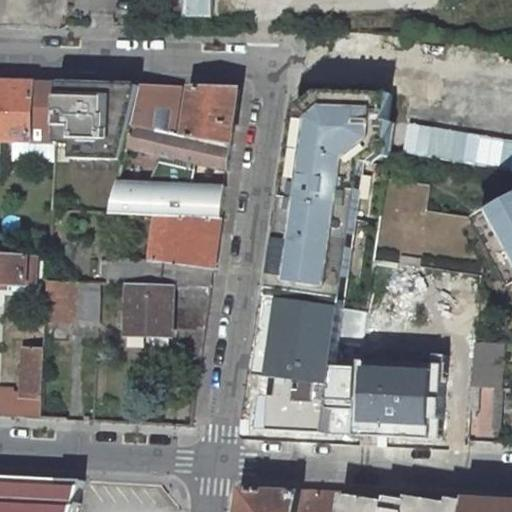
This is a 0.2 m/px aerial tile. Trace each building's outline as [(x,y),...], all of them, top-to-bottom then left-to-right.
[(60,96),(61,85),(38,84),(0,82),(0,141),(2,142),(36,143),(56,143),(60,96)] [(133,129),(142,87),(78,85),(62,85),(61,85),(60,96),(58,127),(75,128),(74,143),(74,160),(124,161),(127,148),(133,129)] [(175,136),(182,88),(142,87),(133,129),(175,136)] [(241,90),(240,90),(194,88),(186,138),(233,146),(241,90)] [(378,148),(392,150),(393,143),(395,126),(394,126),(395,123),(390,122),(392,95),(319,91),(315,95),(316,102),(308,109),(301,108),(298,111),(289,168),(292,169),(289,190),(286,190),(270,301),(346,311),(354,251),(346,250),(348,241),(356,238),(363,193),(355,192),(356,183),(365,180),(367,165),(369,155),(378,148)] [(316,102),(315,95),(301,108),(308,109),(316,102)] [(200,165),(229,172),(233,146),(186,138),(175,136),(133,129),(127,148),(163,157),(200,165)] [(463,163),(467,136),(417,129),(413,156),(463,163)] [(367,165),(390,168),(391,157),(392,150),(378,148),(369,155),(367,165)] [(163,157),(149,183),(191,185),(200,165),(163,157)] [(363,193),(365,180),(356,183),(355,192),(363,193)] [(118,182),(110,214),(156,216),(171,216),(223,218),(227,186),(191,185),(149,183),(118,182)] [(511,203),(491,216),(511,254),(511,259),(505,263),(511,277),(511,203)] [(156,216),(149,262),(164,263),(215,270),(223,218),(171,216),(156,216)] [(511,254),(491,216),(482,221),(505,263),(511,259),(511,254)] [(354,251),(356,238),(348,241),(346,250),(354,251)] [(26,278),(34,279),(36,256),(1,255),(0,268),(0,284),(26,286),(26,278)] [(215,270),(164,263),(149,262),(110,259),(110,261),(109,279),(109,284),(128,285),(175,287),(183,287),(213,289),(215,270)] [(102,279),(109,279),(110,261),(102,261),(102,279)] [(34,287),(34,279),(26,278),(26,286),(34,287)] [(48,282),(47,323),(101,325),(101,284),(48,282)] [(126,334),(173,335),(175,287),(128,285),(126,334)] [(212,297),(213,289),(183,287),(183,296),(212,297)] [(346,311),(270,301),(253,432),(443,439),(444,359),(355,357),(355,366),(338,366),(346,311)] [(491,433),(502,433),(503,412),(505,389),(507,345),(476,343),(474,371),(474,376),(473,382),(473,388),(481,389),(494,389),(491,433)] [(20,420),(43,421),(45,366),(23,364),(20,406),(20,420)] [(472,411),(480,411),(481,389),(473,388),(472,399),(472,411)] [(503,412),(511,413),(511,410),(511,390),(505,389),(503,412)] [(13,406),(14,392),(0,391),(0,418),(13,419),(13,406)] [(75,511),(86,481),(0,476),(0,511),(75,511)] [(300,511),(303,493),(243,490),(239,511),(300,511)] [(300,511),(340,511),(343,496),(303,493),(300,511)] [(409,498),(408,502),(389,498),(388,503),(343,496),(340,511),(448,511),(449,504),(409,498)] [(465,511),(467,501),(450,499),(449,504),(448,511),(465,511)] [(511,511),(511,504),(467,501),(465,511),(511,511)]
